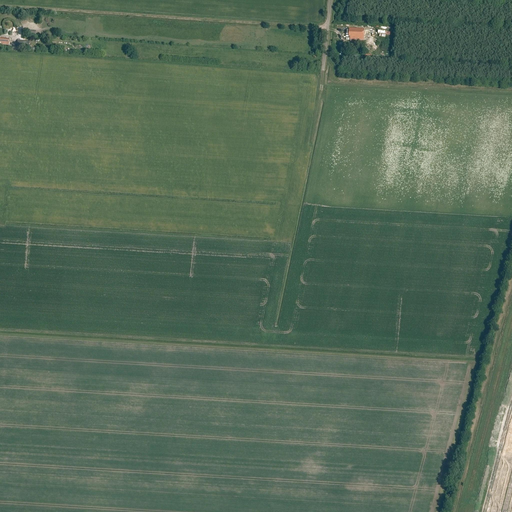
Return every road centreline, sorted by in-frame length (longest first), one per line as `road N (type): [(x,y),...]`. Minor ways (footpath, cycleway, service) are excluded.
road 1 (track): [(511,279),(452,511)]
road 2 (track): [(511,90),(334,80),(333,61),(324,58)]
